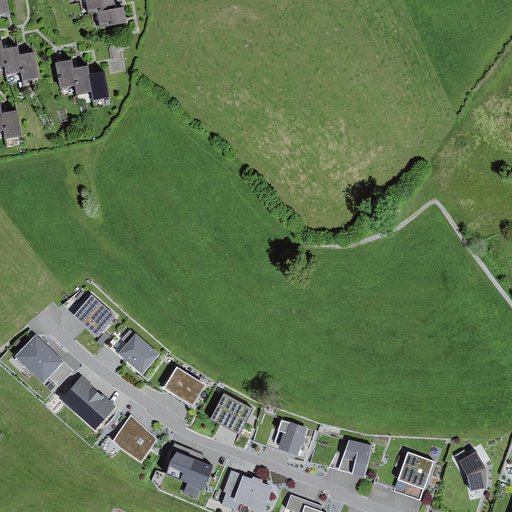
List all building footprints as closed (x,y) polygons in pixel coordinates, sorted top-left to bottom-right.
[(0,0),(0,16),(10,15),(7,0),(0,0)] [(89,0),(86,1),(88,15),(97,14),(116,11),(115,6),(113,0),(89,0)] [(116,11),(97,14),(99,29),(127,24),(126,21),(124,10),(116,11)] [(5,51),(3,51),(5,68),(7,77),(22,74),(19,57),(18,49),(5,51)] [(21,57),(19,57),(22,74),(24,82),(39,79),(33,54),(21,57)] [(59,63),(55,64),(60,90),(76,87),(73,69),(72,61),(59,63)] [(76,69),(73,69),(76,87),(78,96),(93,93),(89,76),(88,67),(76,69)] [(92,75),(89,76),(93,93),(94,102),(110,99),(105,73),(92,75)] [(6,114),(2,115),(5,132),(6,141),(22,138),(17,112),(6,114)] [(117,317),(92,296),(73,318),(98,339),(117,317)] [(108,347),(118,356),(127,346),(122,341),(130,331),(125,327),(108,347)] [(159,356),(130,331),(122,341),(127,346),(118,356),(142,376),(159,356)] [(104,335),(97,343),(101,346),(108,338),(104,335)] [(49,378),(64,363),(36,336),(15,358),(43,385),(49,378)] [(64,363),(49,378),(59,387),(74,372),(64,363)] [(206,386),(177,368),(163,390),(192,408),(206,386)] [(95,432),(117,408),(82,377),(61,401),(95,432)] [(253,408),(223,393),(210,419),(240,434),(253,408)] [(141,464),(158,440),(131,415),(113,442),(126,454),(141,464)] [(307,429),(282,421),(278,432),(284,434),(278,451),(298,457),(301,448),(303,448),(306,439),(304,438),(307,429)] [(372,446),(349,441),(338,472),(365,479),(372,446)] [(176,454),(201,464),(204,456),(175,444),(168,459),(172,460),(176,454)] [(456,456),(459,462),(468,458),(464,451),(456,456)] [(468,458),(459,462),(467,477),(471,493),(487,491),(486,470),(476,453),(468,458)] [(201,464),(176,454),(172,460),(170,462),(165,475),(203,491),(212,468),(201,464)] [(434,463),(407,454),(394,492),(420,501),(434,463)] [(223,493),(235,497),(243,477),(230,473),(223,493)] [(252,481),(243,477),(235,497),(234,502),(251,508),(249,511),(251,511),(264,511),(273,488),(262,484),(263,482),(253,478),(252,481)] [(323,507),(291,496),(286,509),(293,511),(321,511),(323,507)]
